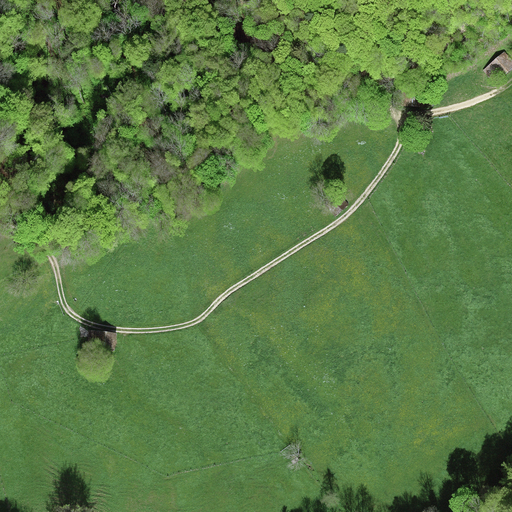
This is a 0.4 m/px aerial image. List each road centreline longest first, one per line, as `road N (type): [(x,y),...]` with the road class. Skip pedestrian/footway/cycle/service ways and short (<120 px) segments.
road 1 (track): [(0,226),(47,253),(76,319),(135,330),(195,321),(228,290),(341,217),(383,170),(403,117),(363,84)]
road 2 (track): [(363,84),(413,68),(495,0)]
road 3 (track): [(261,0),(315,65),(363,84)]
